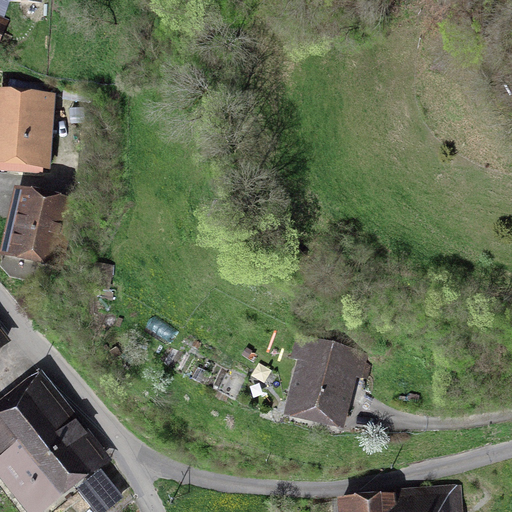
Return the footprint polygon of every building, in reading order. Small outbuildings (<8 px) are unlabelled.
[(0,0),(0,37),(6,22),(2,21),(9,0),(0,0)] [(45,128),(48,100),(1,96),(0,110),(0,163),(35,165),(38,127),(45,128)] [(77,196),(103,199),(104,186),(79,183),(77,196)] [(12,251),(53,261),(65,209),(23,199),(12,251)] [(302,358),(297,375),(306,378),(296,410),(333,420),(346,372),(360,376),(365,355),(300,335),(292,357),(302,358)] [(94,462),(36,389),(0,418),(0,459),(7,454),(31,483),(17,495),(30,511),(94,462)] [(398,503),(398,511),(444,511),(444,500),(398,503)] [(398,511),(398,503),(339,508),(339,511),(398,511)]
